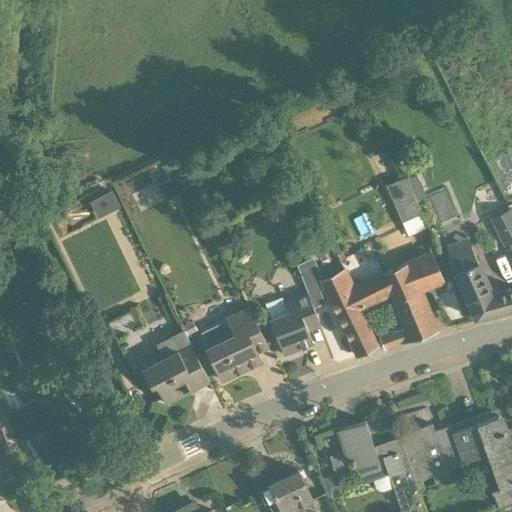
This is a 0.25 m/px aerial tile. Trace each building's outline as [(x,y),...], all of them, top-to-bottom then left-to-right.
[(164,171),(165,173),(163,174),(166,179),(174,175),(182,190),(219,172),(210,155),(179,171),(176,165),(164,171)] [(404,176),(416,202),(426,197),(415,172),(404,176)] [(180,193),(171,178),(158,185),(166,200),(180,193)] [(111,191),(104,194),(113,211),(120,207),(111,191)] [(264,221),(271,206),(258,199),(251,215),(264,221)] [(401,221),(420,213),(416,202),(396,210),(401,221)] [(504,246),(508,244),(511,242),(511,213),(510,209),(490,218),(504,246)] [(420,213),(401,221),(407,235),(426,227),(420,213)] [(511,309),(511,287),(490,294),(467,239),(444,248),(475,319),(511,309)] [(381,271),(352,285),(353,288),(355,288),(364,307),(390,295),(405,326),(393,331),(393,329),(378,336),(381,343),(384,351),(400,345),(411,341),(434,332),(433,330),(432,329),(416,289),(442,278),(430,251),(403,261),(403,263),(382,272),(381,271)] [(353,288),(352,285),(351,285),(343,268),(341,269),(338,262),(317,273),(357,356),(376,346),(358,309),(364,307),(355,288),(353,288)] [(269,320),(283,355),(312,344),(305,325),(318,320),(308,294),(284,303),(288,313),(269,320)] [(206,348),(222,381),(261,362),(256,353),(268,347),(249,307),(225,319),(233,335),(206,348)] [(209,382),(190,344),(176,352),(142,369),(151,386),(155,384),(165,404),(185,394),(182,389),(205,377),(208,382),(209,382)] [(452,433),(463,462),(464,464),(487,456),(497,488),(491,490),(498,510),(511,504),(511,448),(510,444),(509,444),(510,445),(508,446),(507,445),(507,444),(506,443),(505,443),(503,442),(502,443),(499,435),(504,433),(497,416),(452,432),(452,433)] [(424,511),(418,493),(400,437),(373,446),(365,421),(336,431),(336,433),(342,430),(349,449),(329,456),(335,475),(356,469),(361,485),(389,476),(401,511),(424,511)] [(412,433),(400,437),(418,493),(418,491),(423,489),(420,480),(431,477),(434,485),(450,479),(448,471),(460,467),(459,464),(463,462),(452,433),(437,439),(432,424),(411,431),(412,433)] [(0,485),(20,478),(0,425),(0,485)] [(113,431),(104,425),(99,432),(108,439),(113,431)] [(316,511),(312,502),(313,501),(298,470),(268,485),(269,485),(260,489),(269,507),(268,508),(270,511),(316,511)] [(341,495),(335,475),(321,480),(327,499),(341,495)]
